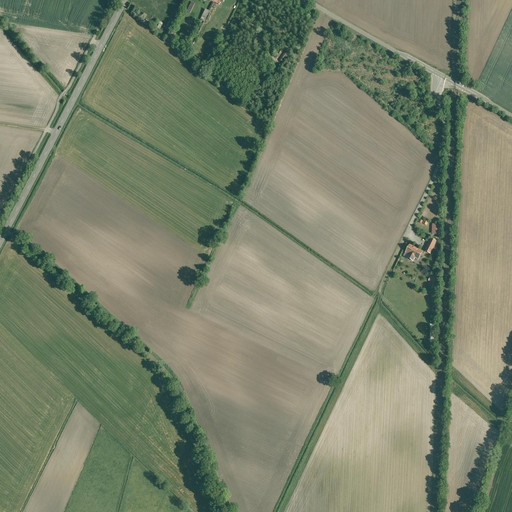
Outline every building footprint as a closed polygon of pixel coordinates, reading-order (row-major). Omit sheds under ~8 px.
[(209,11),(205,9),(201,18),(205,20),(209,11)] [(172,25),(167,22),(163,30),(168,32),(172,25)] [(431,239),(425,251),(430,254),(436,242),(431,239)] [(410,246),(407,253),(410,254),(408,258),(413,261),(415,257),(418,259),(422,252),(410,246)] [(429,281),(434,283),(432,289),(436,292),(439,280),(431,277),(429,281)]
